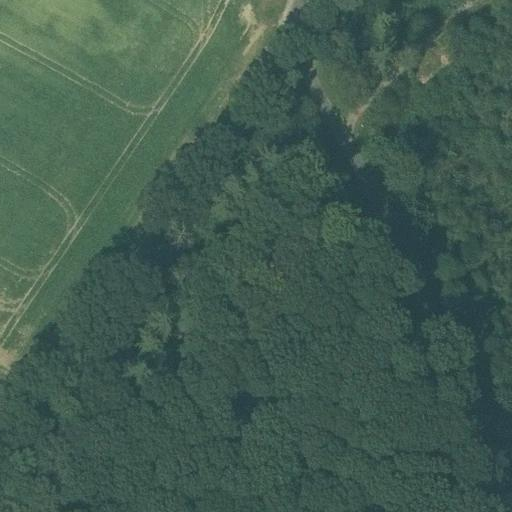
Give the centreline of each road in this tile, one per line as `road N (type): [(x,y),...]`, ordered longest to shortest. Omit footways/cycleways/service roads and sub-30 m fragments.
road 1 (unclassified): [(511,447),(284,26),(302,0)]
road 2 (track): [(0,430),(284,26)]
road 3 (track): [(465,0),(335,125)]
